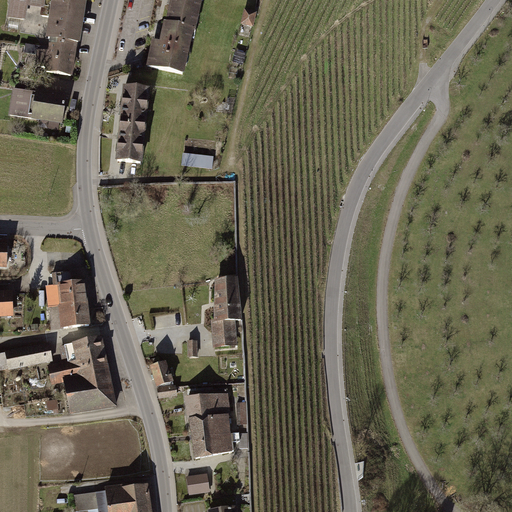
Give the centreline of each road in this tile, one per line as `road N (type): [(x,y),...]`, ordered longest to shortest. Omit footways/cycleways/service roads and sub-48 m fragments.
road 1 (residential): [(431,80),(363,172),(340,240),(330,346),(351,511)]
road 2 (residential): [(453,511),(405,432),(383,324),(390,234),(440,118),(431,80)]
road 3 (track): [(235,176),(251,511)]
road 4 (tertiary): [(165,511),(157,441),(90,225)]
road 5 (tertiary): [(90,225),(86,132),(112,0)]
road 6 (track): [(374,0),(317,45),(235,176)]
road 7 (track): [(235,176),(235,129),(267,0)]
road 8 (track): [(235,176),(85,182)]
